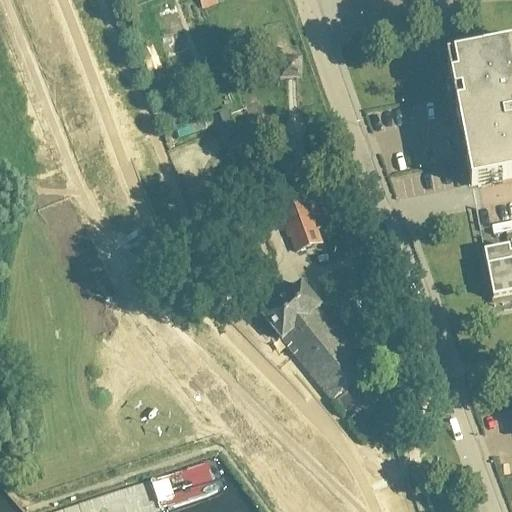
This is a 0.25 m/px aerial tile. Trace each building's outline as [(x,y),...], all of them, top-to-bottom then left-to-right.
[(203,18),(216,12),(212,1),(198,7),(203,18)] [(446,61),(447,67),(458,124),(460,133),(471,189),(511,180),(511,48),(486,53),(453,60),(446,61)] [(277,83),(300,83),(300,61),(278,61),(277,83)] [(394,176),(417,171),(409,132),(386,137),(394,176)] [(321,245),(305,204),(279,214),(288,237),(291,236),(297,253),(321,245)] [(511,223),(503,225),(505,234),(511,232),(511,223)] [(503,225),(491,228),(493,236),(505,234),(503,225)] [(484,253),(493,301),(511,297),(511,269),(509,255),(510,255),(509,249),(484,253)] [(353,353),(325,319),(318,311),(320,310),(301,286),(262,318),(275,333),(279,338),(288,349),(331,403),(366,374),(368,373),(353,353)]
